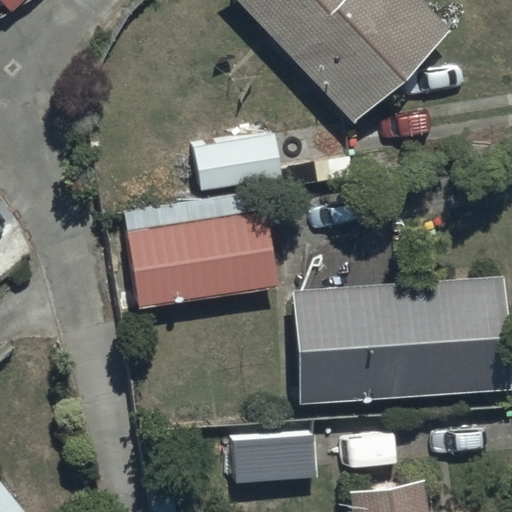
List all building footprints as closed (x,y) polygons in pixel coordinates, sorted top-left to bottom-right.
[(233,0),(344,120),(444,29),(417,0),(233,0)] [(267,129),(183,141),(190,189),(274,176),(267,129)] [(124,312),(134,311),(136,326),(188,318),(185,298),(269,285),(257,204),(245,206),(243,190),(118,209),(123,242),(114,244),(124,312)] [(496,271),(284,283),(285,296),(276,297),(282,411),(320,409),(319,394),(502,384),(496,271)] [(309,430),(222,433),(224,480),(310,476),(309,430)] [(422,511),(415,474),(338,488),(341,511),(511,511),(506,511),(422,511)] [(0,511),(21,511),(0,487),(0,511)]
